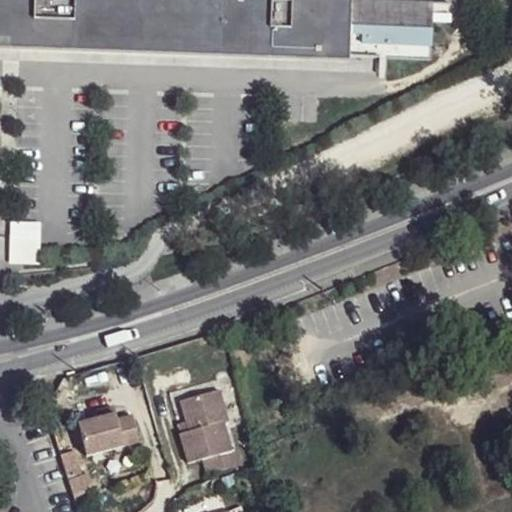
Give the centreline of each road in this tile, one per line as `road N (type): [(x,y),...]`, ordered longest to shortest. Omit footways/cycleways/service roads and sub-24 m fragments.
road 1 (secondary): [(511,180),(226,297),(0,358)]
road 2 (unknown): [(156,511),(175,480),(158,384),(177,362),(194,306)]
